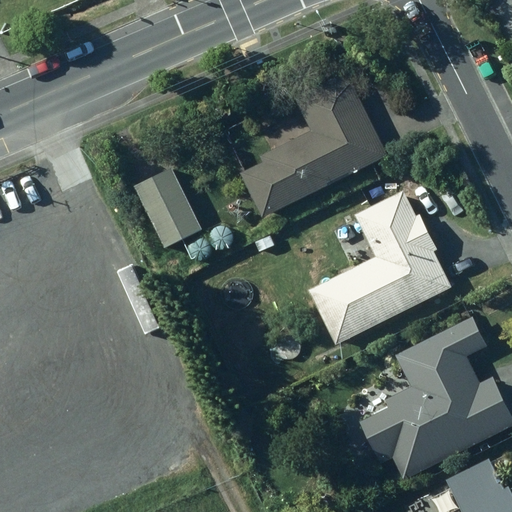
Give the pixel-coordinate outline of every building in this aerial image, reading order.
[(260,166),(239,176),(260,220),(386,160),(350,86),(335,80),(293,100),(310,136),(258,160),(260,166)] [(199,232),(168,172),(131,191),(162,251),(199,232)] [(400,193),(352,217),(373,260),(306,294),(333,348),(450,290),(432,255),(435,253),(418,219),(414,220),(400,193)] [(190,244),(200,263),(241,242),(232,223),(190,244)] [(387,411),(358,426),(378,466),(391,460),(402,482),(511,427),(511,423),(490,379),(478,386),(465,359),(485,349),(470,319),(394,356),(410,390),(383,403),(387,411)] [(254,416),(248,403),(232,411),(239,424),(254,416)] [(487,463),(443,484),(456,511),(511,511),(511,489),(507,492),(506,490),(501,492),(487,463)]
